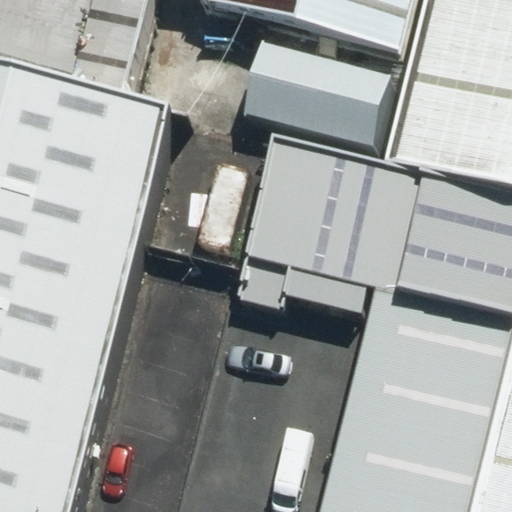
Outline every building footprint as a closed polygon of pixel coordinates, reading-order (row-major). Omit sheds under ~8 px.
[(140,0),(0,0),(0,79),(116,108),(140,0)] [(416,0),(214,0),(205,40),(396,85),(416,0)] [(511,0),(445,0),(396,206),(511,234),(511,0)] [(394,96),(254,61),(236,132),(375,168),(394,96)] [(0,511),(69,511),(164,136),(0,95),(0,511)] [(511,511),(511,234),(396,206),(285,180),(255,303),(366,329),(323,511),(511,511)]
